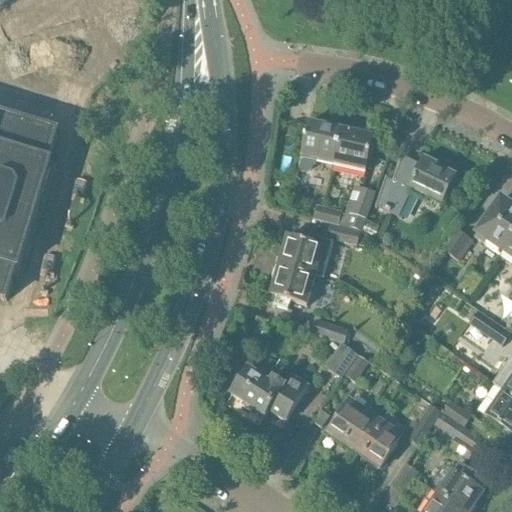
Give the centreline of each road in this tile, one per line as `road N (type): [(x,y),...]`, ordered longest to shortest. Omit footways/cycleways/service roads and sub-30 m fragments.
road 1 (secondary): [(131,432),(165,369),(215,221),(221,90),(203,0)]
road 2 (secondary): [(200,0),(145,248),(74,400)]
road 3 (unclassified): [(511,139),(413,85),(297,63)]
road 4 (secondary): [(74,400),(0,511)]
road 5 (residential): [(270,511),(168,442)]
